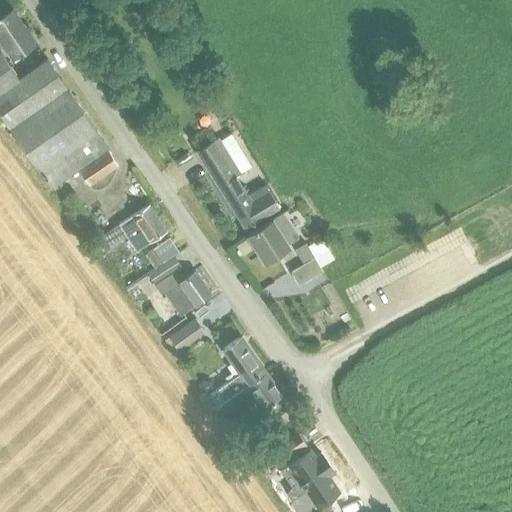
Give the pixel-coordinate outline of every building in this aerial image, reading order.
[(0,8),(0,40),(12,59),(37,42),(12,6),(2,13),(0,8)] [(0,115),(50,188),(109,148),(47,58),(19,78),(0,50),(0,115)] [(236,121),(224,128),(245,164),(257,157),(236,121)] [(226,198),(245,228),(279,207),(265,184),(248,194),(235,175),(239,172),(217,137),(195,150),(226,198)] [(79,170),(89,184),(118,164),(109,150),(79,170)] [(64,198),(92,238),(101,232),(73,192),(64,198)] [(119,223),(100,235),(108,247),(128,235),(137,249),(167,230),(150,203),(119,223)] [(298,237),(282,212),(247,234),(266,262),(288,248),(286,245),(298,237)] [(373,272),(385,304),(476,271),(464,238),(373,272)] [(290,271),(298,285),(322,270),(306,242),(295,248),(303,263),(290,271)] [(147,262),(152,270),(166,260),(161,252),(147,262)] [(166,260),(152,270),(147,273),(155,285),(182,267),(174,256),(167,261),(166,260)] [(163,290),(180,314),(212,293),(195,269),(163,290)] [(172,334),(181,347),(207,329),(198,315),(172,334)] [(210,392),(217,403),(267,370),(243,334),(226,346),(242,370),(210,392)] [(267,370),(217,403),(214,405),(222,416),(244,401),(260,424),(290,403),(267,370)] [(295,431),(269,449),(278,462),(304,444),(295,431)] [(287,490),(292,499),(334,470),(322,452),(317,455),(311,447),(280,468),(293,486),(287,490)]
